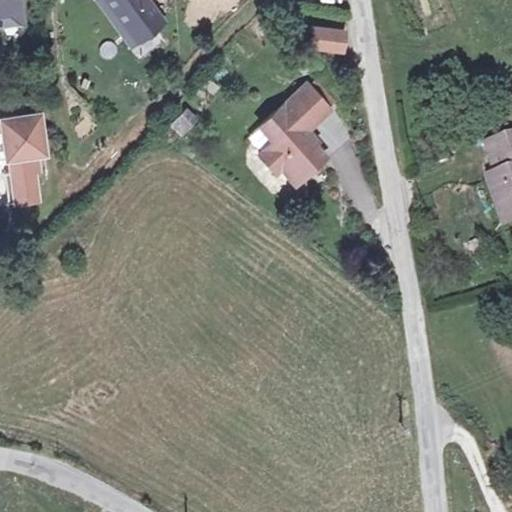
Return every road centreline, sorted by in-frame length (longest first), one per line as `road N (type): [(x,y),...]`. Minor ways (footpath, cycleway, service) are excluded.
road 1 (unclassified): [(432,511),(422,388),(359,0)]
road 2 (unclassified): [(0,458),(84,484),(129,511)]
